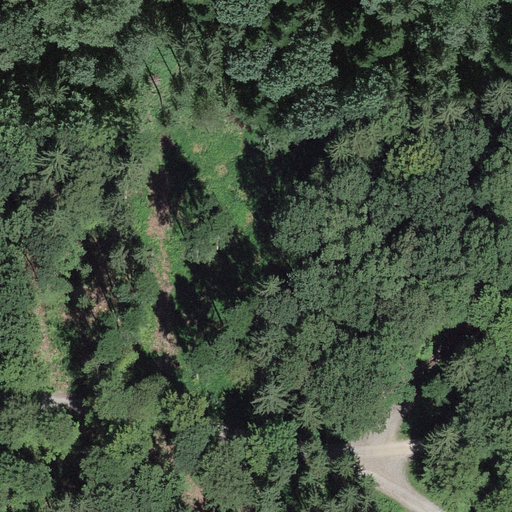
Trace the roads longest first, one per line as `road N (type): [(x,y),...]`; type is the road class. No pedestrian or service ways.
road 1 (track): [(380,454),(270,448),(130,405),(0,400)]
road 2 (track): [(380,454),(396,410),(416,392),(511,337)]
road 3 (track): [(511,442),(380,454)]
